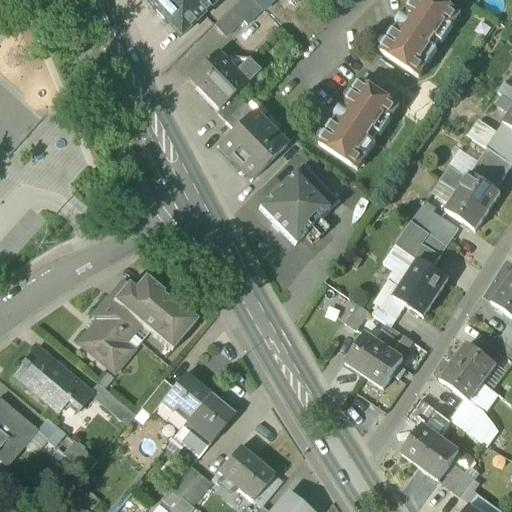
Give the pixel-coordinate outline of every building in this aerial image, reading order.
[(219,0),(140,0),(179,40),(219,0)] [(247,0),(242,0),(212,29),(225,42),(242,25),(247,29),(261,14),(247,0)] [(247,0),(261,14),(276,0),(247,0)] [(461,17),(435,0),(416,0),(405,18),(402,16),(395,27),(398,28),(380,55),(418,80),(437,52),(433,49),(438,42),(442,45),(461,17)] [(236,75),(217,55),(189,83),(219,115),(234,100),(247,87),(236,75)] [(260,75),(249,63),(236,75),(247,87),(260,75)] [(398,110),(360,84),(342,111),(340,110),(333,120),(336,121),(318,148),(356,173),(375,144),(372,142),(377,136),(380,138),(398,110)] [(219,115),(216,117),(225,125),(242,108),(234,100),(219,115)] [(242,108),(225,125),(233,134),(251,116),(242,108)] [(511,114),(503,128),(511,133),(511,114)] [(233,134),(216,151),(249,184),(284,150),(251,116),(233,134)] [(511,133),(503,128),(495,141),(511,152),(511,133)] [(511,152),(495,141),(487,152),(511,168),(511,152)] [(511,169),(511,168),(487,152),(479,164),(504,181),(511,169)] [(504,181),(479,164),(471,177),(496,194),(504,181)] [(324,187),(304,166),(295,175),(316,195),(324,187)] [(449,169),(440,182),(459,195),(468,181),(449,169)] [(295,175),(258,211),(294,248),(332,212),(316,195),(295,175)] [(468,181),(459,195),(488,215),(500,196),(496,194),(471,177),(468,181)] [(340,203),(324,187),(316,195),(332,212),(340,203)] [(459,195),(446,215),(475,234),(488,215),(459,195)] [(459,230),(424,207),(395,249),(417,264),(418,262),(432,271),(459,230)] [(417,264),(395,249),(383,266),(406,281),(417,264)] [(432,271),(418,262),(417,264),(406,281),(436,301),(449,282),(432,271)] [(171,306),(162,299),(163,296),(144,280),(134,292),(127,286),(112,305),(140,328),(172,355),(196,323),(173,304),(171,306)] [(436,301),(406,281),(394,300),(423,320),(436,301)] [(511,291),(506,287),(492,305),(511,319),(511,291)] [(112,305),(108,302),(93,320),(97,324),(78,348),(114,378),(134,354),(125,347),(140,328),(112,305)] [(345,327),(356,334),(368,315),(357,308),(345,327)] [(398,320),(378,308),(372,317),(391,330),(398,320)] [(511,330),(509,329),(501,340),(511,348),(511,330)] [(391,338),(382,333),(375,343),(384,349),(391,338)] [(365,336),(345,366),(364,378),(384,349),(375,343),(365,336)] [(400,345),(391,338),(384,349),(393,355),(400,345)] [(511,348),(501,340),(493,351),(511,364),(511,348)] [(468,346),(454,365),(482,386),(496,367),(468,346)] [(393,355),(384,349),(364,378),(383,391),(403,362),(393,355)] [(92,398),(35,351),(20,369),(21,370),(13,380),(58,416),(68,404),(79,413),(92,398)] [(482,386),(454,365),(441,383),(470,404),(482,386)] [(184,379),(161,407),(172,416),(176,412),(189,423),(208,399),(184,379)] [(189,423),(185,427),(210,448),(233,420),(208,399),(189,423)] [(136,418),(115,401),(106,412),(127,429),(136,418)] [(430,408),(420,401),(408,420),(418,427),(430,408)] [(37,435),(0,403),(0,464),(8,470),(37,435)] [(434,411),(430,408),(418,427),(421,430),(422,428),(423,428),(425,426),(434,411)] [(452,424),(434,411),(425,426),(430,430),(429,432),(440,441),(452,424)] [(421,430),(401,457),(420,470),(440,441),(429,432),(423,428),(422,428),(421,430)] [(440,441),(420,470),(438,483),(459,455),(440,441)] [(98,464),(75,445),(65,457),(88,476),(98,464)] [(273,480),(238,451),(217,477),(251,505),(273,480)] [(189,472),(170,495),(180,503),(181,502),(199,480),(189,472)] [(209,488),(199,480),(181,502),(191,511),(209,488)] [(299,511),(287,501),(277,511),(299,511)] [(180,503),(172,511),(192,511),(191,511),(181,502),(180,503)]
